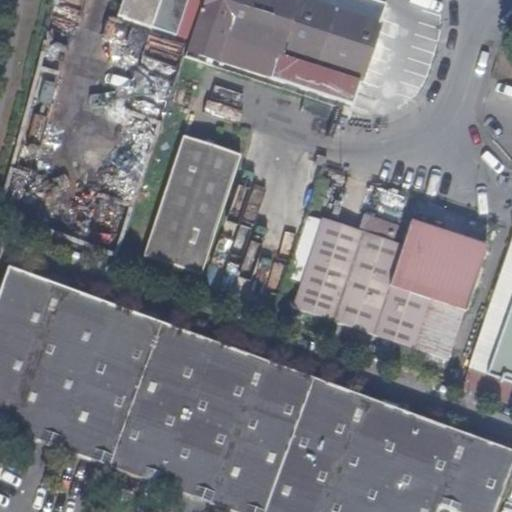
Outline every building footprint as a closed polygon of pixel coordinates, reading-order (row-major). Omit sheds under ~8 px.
[(187,0),(120,0),(114,19),(175,38),(187,0)] [(386,8),(362,0),(202,0),(187,54),(351,104),(386,8)] [(242,151),(184,131),(144,254),(202,273),(242,151)] [(453,233),(409,219),(400,244),(345,226),(321,218),(291,309),(448,361),(485,244),(453,233)] [(511,403),(511,237),(462,386),(511,403)] [(446,438),(429,432),(431,425),(249,359),(243,364),(226,358),(229,351),(145,321),(138,325),(126,321),(128,315),(43,284),(41,290),(25,283),(27,278),(8,270),(0,292),(0,432),(219,511),(497,511),(511,472),(511,453),(453,432),(446,438)] [(43,284),(27,278),(25,283),(41,290),(43,284)] [(145,321),(128,315),(126,321),(138,325),(145,321)] [(243,356),(229,351),(226,358),(243,364),(249,359),(243,356)] [(453,432),(443,429),(431,425),(429,432),(446,438),(453,432)]
